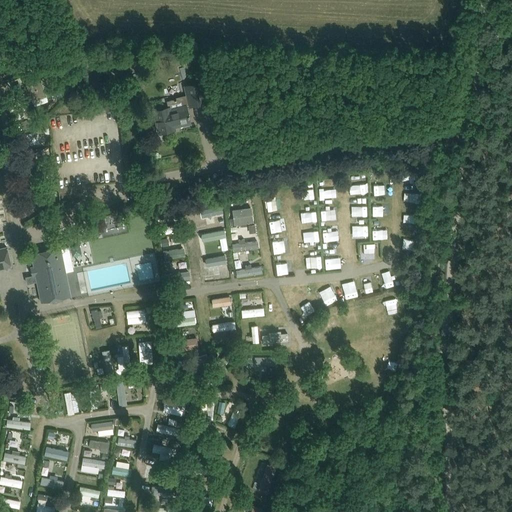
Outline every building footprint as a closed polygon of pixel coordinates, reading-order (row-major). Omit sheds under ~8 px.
[(48,60),(37,63),(39,69),(50,66),(48,60)] [(32,100),(46,94),(39,75),(24,80),(32,100)] [(189,107),(206,103),(201,81),(184,85),(189,107)] [(179,123),(180,125),(189,123),(188,118),(189,118),(188,115),(187,115),(183,98),(167,102),(168,108),(167,108),(154,112),(159,133),(174,129),(173,125),(179,123)] [(35,139),(47,138),(46,127),(34,128),(35,139)] [(357,179),(358,189),(373,189),(373,178),(357,179)] [(392,179),(375,180),(376,190),(392,189),(392,179)] [(325,194),(339,193),(339,183),(325,183),(325,194)] [(410,186),(410,196),(423,197),(424,187),(410,186)] [(321,187),(305,188),(305,198),(321,198),(321,187)] [(282,197),(272,198),(273,208),(284,207),(282,197)] [(240,218),(258,218),(258,204),(240,204),(240,218)] [(323,205),(305,206),(305,214),(323,213),(323,205)] [(219,211),(223,241),(233,240),(229,210),(219,211)] [(420,218),(421,211),(413,210),(412,218),(420,218)] [(113,216),(106,220),(111,229),(118,226),(113,216)] [(359,218),(359,229),(374,229),(374,218),(359,218)] [(329,242),(341,241),(341,227),(328,228),(329,242)] [(417,243),(419,234),(410,232),(408,241),(417,243)] [(240,238),(240,246),(264,245),(264,237),(240,238)] [(280,251),(291,249),(289,237),(278,239),(280,251)] [(379,239),(367,239),(368,256),(379,256),(379,239)] [(183,253),(190,250),(187,243),(180,245),(183,253)] [(0,268),(11,267),(6,247),(0,248),(0,268)] [(35,276),(41,302),(71,296),(66,273),(73,271),(69,247),(61,249),(60,247),(31,253),(33,267),(30,267),(32,276),(35,276)] [(227,247),(207,248),(208,256),(227,255),(227,247)] [(329,252),(332,266),(347,263),(345,250),(329,252)] [(313,265),(329,264),(328,253),(313,253),(313,265)] [(284,270),(299,269),(298,261),(283,262),(284,270)] [(243,265),(244,271),(268,269),(267,262),(243,265)] [(393,283),(404,282),(402,267),(391,268),(393,283)] [(370,289),(377,288),(374,273),(367,275),(370,289)] [(345,280),(350,295),(359,293),(355,277),(345,280)] [(325,287),(330,301),(341,296),(336,283),(325,287)] [(303,301),(312,316),(319,311),(310,297),(303,301)] [(215,311),(230,310),(230,301),(215,302),(215,311)] [(361,303),(353,305),(355,313),(364,311),(361,303)] [(250,313),(270,311),(269,304),(249,307),(250,313)] [(151,305),(132,305),(132,318),(151,318),(151,305)] [(190,320),(202,319),(201,305),(189,305),(190,320)] [(345,310),(336,313),(339,322),(348,320),(345,310)] [(221,311),(212,315),(214,320),(223,315),(221,311)] [(257,322),(259,339),(265,338),(263,321),(257,322)] [(320,329),(330,337),(334,332),(324,324),(320,329)] [(194,333),(194,344),(203,344),(204,334),(194,333)] [(198,358),(196,358),(193,359),(191,362),(193,366),(195,367),(199,366),(203,378),(214,374),(208,360),(210,360),(212,361),(215,360),(216,357),(215,353),(212,352),(208,353),(207,355),(207,352),(197,355),(198,358)] [(400,365),(402,355),(392,353),(390,363),(400,365)] [(128,377),(122,377),(124,399),(130,398),(128,377)] [(391,387),(391,377),(378,378),(378,387),(391,387)] [(72,409),(79,409),(79,402),(83,402),(83,396),(81,396),(81,388),(71,388),(72,409)] [(168,408),(188,410),(190,395),(170,394),(168,408)] [(219,406),(219,397),(207,398),(207,406),(219,406)] [(241,422),(246,405),(239,403),(233,420),(241,422)] [(35,424),(36,416),(21,416),(21,411),(13,411),(13,423),(35,424)] [(97,417),(97,424),(103,424),(103,430),(119,430),(119,416),(97,417)] [(73,451),(75,442),(63,439),(65,429),(56,427),(52,446),(73,451)] [(123,433),(123,441),(141,441),(141,434),(123,433)] [(95,435),(94,443),(114,445),(114,437),(95,435)] [(30,459),(31,453),(9,448),(7,454),(30,459)] [(109,463),(110,455),(88,452),(86,466),(103,468),(104,462),(109,463)] [(59,465),(60,460),(50,457),(49,463),(59,465)] [(18,467),(20,461),(13,459),(12,465),(18,467)] [(264,486),(276,490),(285,463),(272,459),(264,486)] [(121,470),(134,471),(135,462),(122,462),(121,470)] [(60,490),(61,483),(57,482),(60,470),(50,467),(46,486),(60,490)] [(26,483),(28,475),(6,471),(4,479),(26,483)] [(113,480),(112,491),(130,492),(131,485),(120,485),(120,481),(113,480)] [(104,492),(105,485),(86,481),(83,495),(95,497),(97,490),(104,492)] [(116,500),(127,502),(128,494),(118,492),(116,500)] [(24,502),(25,495),(15,494),(14,501),(24,502)] [(59,508),(60,503),(50,501),(51,495),(43,494),(41,506),(59,508)] [(265,511),(267,503),(257,500),(254,511),(265,511)]
